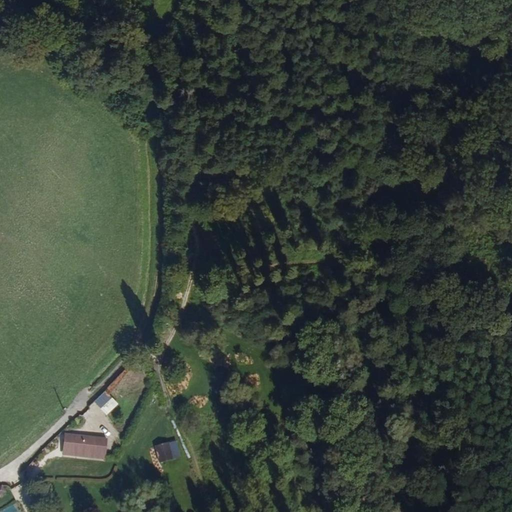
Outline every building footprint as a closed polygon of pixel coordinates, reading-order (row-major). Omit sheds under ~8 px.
[(107,415),(119,404),(107,390),(94,401),(107,415)] [(83,433),(82,449),(124,453),(125,446),(125,437),(83,433)] [(192,453),(187,438),(175,442),(181,457),(192,453)] [(124,453),(82,449),(81,454),(123,458),(123,456),(134,457),(135,447),(125,446),(124,453)] [(8,499),(18,491),(14,485),(4,492),(8,499)]
